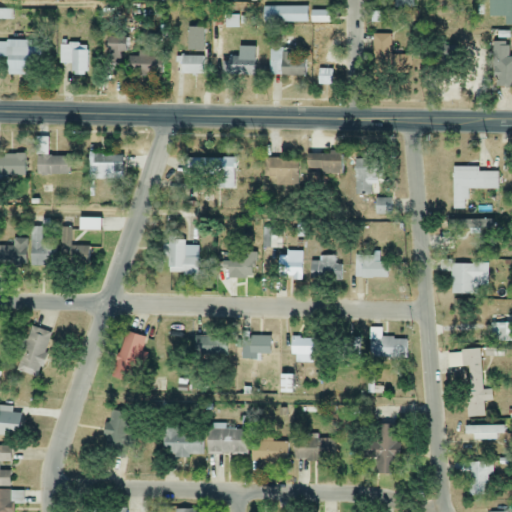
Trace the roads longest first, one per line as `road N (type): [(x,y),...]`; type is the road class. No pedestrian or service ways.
road 1 (tertiary): [(511,122),(0,112)]
road 2 (residential): [(0,302),(426,311)]
road 3 (residential): [(51,511),(53,461),(171,117)]
road 4 (residential): [(444,511),(410,121)]
road 5 (residential): [(431,511),(345,493),(51,489)]
road 6 (residential): [(353,120),(353,0)]
